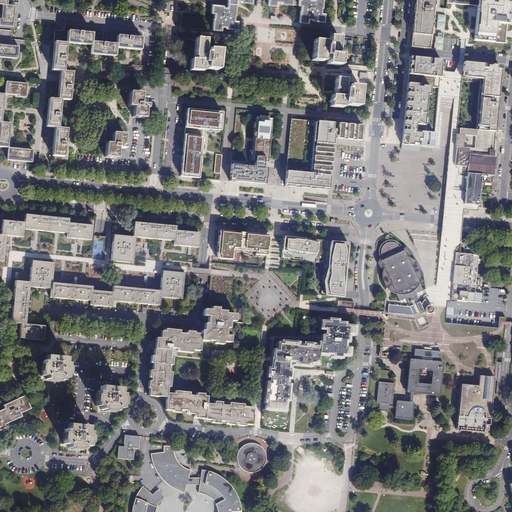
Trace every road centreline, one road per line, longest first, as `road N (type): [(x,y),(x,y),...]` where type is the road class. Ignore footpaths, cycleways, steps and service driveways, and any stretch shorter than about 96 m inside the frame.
road 1 (residential): [(209,198),(197,312),(149,319),(140,402)]
road 2 (residential): [(158,421),(290,439),(333,435)]
road 3 (tertiary): [(384,47),(369,203)]
road 4 (tertiary): [(357,212),(209,198)]
road 5 (tertiary): [(152,192),(15,181)]
road 6 (residential): [(357,358),(366,223)]
road 7 (residential): [(511,93),(499,226)]
road 8 (residential): [(147,26),(32,15),(23,0)]
road 9 (residential): [(384,47),(511,59)]
road 10 (tertiary): [(377,214),(499,226)]
